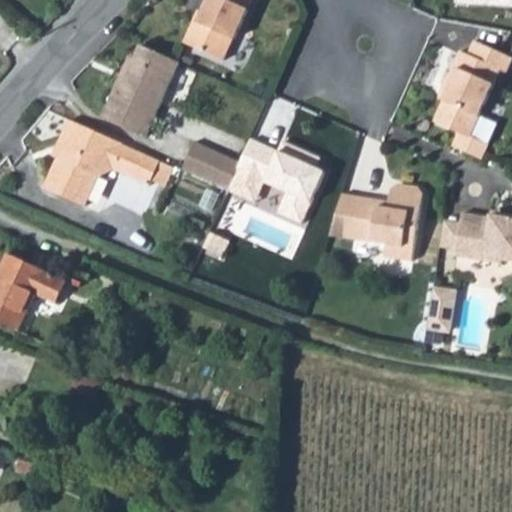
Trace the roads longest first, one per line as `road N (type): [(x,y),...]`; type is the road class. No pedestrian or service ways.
road 1 (residential): [(0,117),(107,0)]
road 2 (residential): [(349,0),(370,10),(331,105)]
